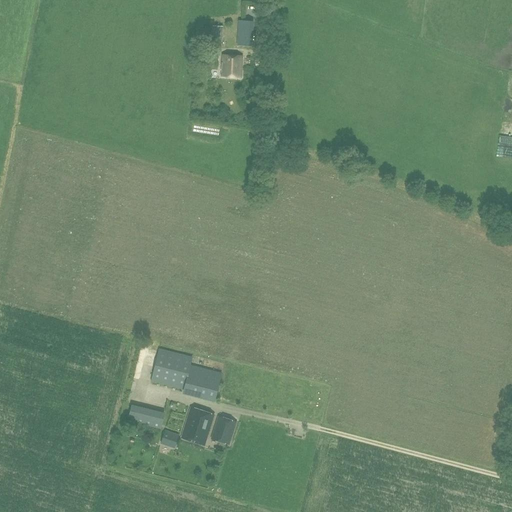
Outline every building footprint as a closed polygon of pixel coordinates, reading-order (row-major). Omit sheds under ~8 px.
[(238,34),(239,25),(228,25),(228,33),(238,34)] [(211,45),(222,46),(223,27),(212,26),(211,45)] [(221,77),(241,78),(242,56),(223,55),(221,77)] [(184,390),(215,398),(221,373),(190,365),(192,357),(159,349),(151,381),(184,389),(184,390)] [(131,360),(129,377),(137,378),(138,361),(131,360)] [(65,380),(52,376),(48,387),(62,391),(65,380)] [(133,427),(134,423),(161,429),(165,413),(131,405),(127,421),(126,425),(133,427)] [(204,446),(214,414),(191,407),(181,439),(204,446)] [(211,439),(229,445),(236,422),(219,416),(211,439)] [(297,458),(302,440),(239,423),(234,441),(297,458)] [(165,432),(161,444),(175,448),(179,436),(165,432)]
